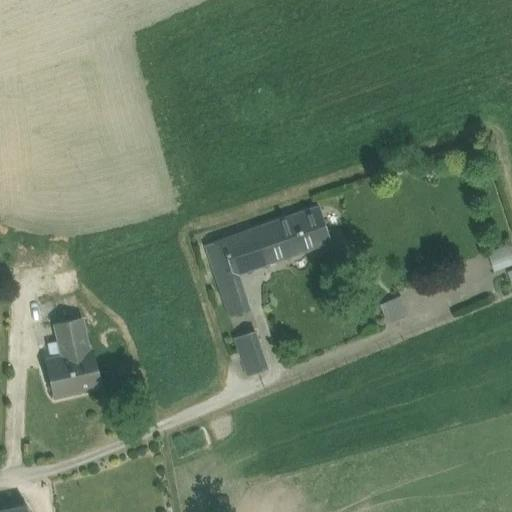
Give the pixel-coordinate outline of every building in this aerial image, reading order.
[(471,144),(464,154),(479,164),(486,153),(471,144)] [(318,205),(205,244),(217,280),(237,273),(330,241),(318,205)] [(511,254),(508,245),(486,252),(493,270),(511,263),(511,254)] [(237,273),(217,280),(229,316),(248,309),(237,273)] [(53,318),(54,321),(80,316),(76,294),(37,303),(41,320),(53,318)] [(400,296),(380,303),(386,320),(406,313),(400,296)] [(54,321),(58,341),(84,335),(80,316),(54,321)] [(254,330),(233,338),(245,375),(267,368),(254,330)] [(58,341),(62,356),(88,351),(84,335),(58,341)] [(62,356),(58,341),(46,343),(50,359),(62,356)] [(50,359),(47,359),(54,394),(97,385),(90,350),(88,351),(62,356),(50,359)] [(27,511),(25,503),(0,508),(0,511),(27,511)]
